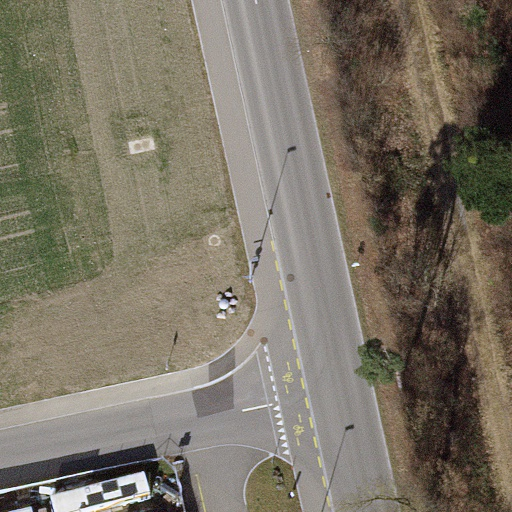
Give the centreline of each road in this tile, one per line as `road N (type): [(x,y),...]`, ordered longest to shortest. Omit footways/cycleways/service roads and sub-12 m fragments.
road 1 (track): [(401,0),(511,391)]
road 2 (tertiary): [(254,0),(339,387)]
road 3 (residential): [(339,387),(0,458)]
road 4 (tertiary): [(339,387),(366,511)]
